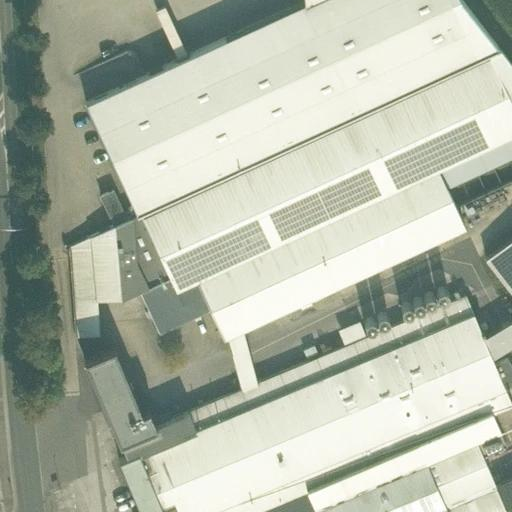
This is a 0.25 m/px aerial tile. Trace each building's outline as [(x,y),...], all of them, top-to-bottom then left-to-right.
[(85,102),(137,214),(498,47),(462,0),(401,0),(242,74),(225,37),(85,102)] [(304,0),(304,1),(225,37),(242,74),(401,0),(304,0)] [(134,260),(147,286),(170,275),(175,288),(197,278),(210,307),(223,336),(226,335),(242,327),(464,225),(445,185),(437,167),(511,132),(511,64),(498,47),(137,214),(132,216),(135,260),(134,260)] [(511,132),(437,167),(445,185),(511,154),(511,132)] [(100,195),(114,224),(115,224),(126,219),(112,189),(100,195)] [(115,224),(118,261),(134,260),(135,260),(132,216),(126,219),(115,224)] [(114,224),(92,234),(96,299),(121,297),(118,261),(115,224),(114,224)] [(69,245),(75,336),(99,334),(96,299),(92,234),(69,245)] [(511,234),(485,255),(511,291),(511,234)] [(147,286),(134,260),(118,261),(121,297),(121,298),(139,289),(147,286)] [(158,331),(210,307),(197,278),(175,288),(170,275),(147,286),(139,289),(158,331)] [(436,288),(436,294),(442,297),(447,293),(447,287),(441,285),(436,288)] [(423,294),(423,300),(429,302),(434,299),(434,293),(428,290),(423,294)] [(511,511),(511,475),(494,483),(482,455),(506,445),(491,411),(511,402),(503,384),(494,361),(491,354),(482,334),(482,333),(484,332),(482,327),(480,328),(465,292),(364,335),(344,343),(257,380),(240,387),(155,423),(119,438),(120,440),(126,455),(118,458),(140,511),(511,511)] [(411,298),(412,305),(417,307),(423,304),(422,298),(416,295),(411,298)] [(400,304),(400,310),(406,313),(411,309),(411,303),(405,300),(400,304)] [(511,316),(482,334),(491,354),(511,341),(511,316)] [(337,327),(344,343),(364,335),(358,319),(337,327)] [(242,327),(226,335),(240,387),(257,380),(242,327)] [(119,441),(120,440),(119,438),(155,423),(149,409),(148,407),(141,410),(114,345),(84,358),(119,441)] [(494,361),(503,384),(511,380),(511,368),(507,356),(494,361)]
